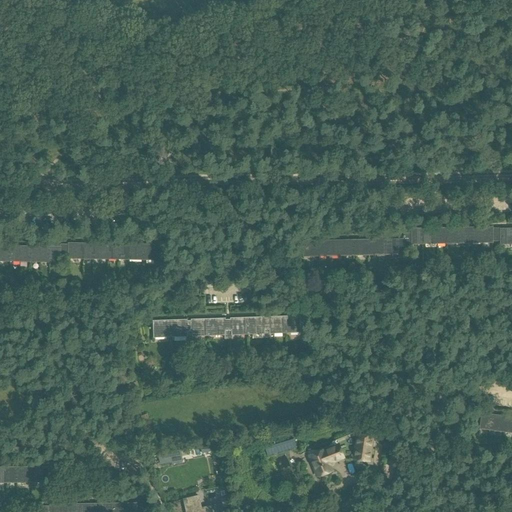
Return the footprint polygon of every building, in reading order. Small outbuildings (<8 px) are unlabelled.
[(404,238),(303,241),(304,256),(404,254),(404,248),(412,248),(412,244),(493,242),(493,241),(501,241),(501,244),(511,243),(511,228),(500,229),(500,228),(492,228),(492,227),(412,228),(412,233),(403,233),(404,238)] [(0,261),(60,262),(61,257),(69,257),(69,258),(154,260),(154,245),(69,243),(69,244),(61,244),(60,247),(0,246),(0,261)] [(187,320),(153,321),(154,337),(187,336),(187,340),(193,340),(193,336),(225,334),(225,339),(232,338),(232,334),(264,333),(264,337),(271,337),(270,333),(303,332),(302,316),(269,317),(269,318),(264,318),(264,317),(231,318),(231,320),(225,320),(225,319),(192,320),(192,321),(187,321),(187,320)] [(127,385),(114,390),(118,400),(141,391),(137,382),(128,386),(127,385)] [(511,417),(482,413),(480,428),(511,432),(511,417)] [(148,414),(141,416),(144,432),(152,430),(148,414)] [(356,434),(353,460),(371,463),(375,437),(356,434)] [(284,435),(261,440),(263,449),(286,444),(284,435)] [(327,444),(308,451),(317,475),(320,474),(324,475),(328,473),(330,470),(332,470),(331,466),(347,459),(340,443),(338,444),(336,440),(327,444)] [(210,445),(191,448),(192,456),(212,452),(210,445)] [(42,467),(0,467),(0,482),(42,482),(42,467)] [(198,496),(183,499),(186,511),(222,511),(221,504),(201,508),(198,496)] [(51,505),(43,506),(42,511),(136,511),(136,503),(50,504),(51,505)]
